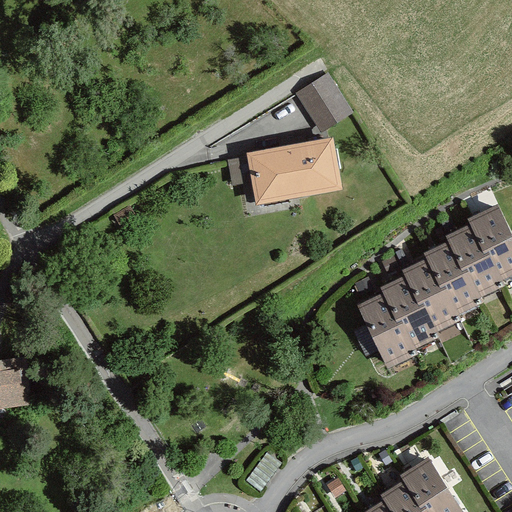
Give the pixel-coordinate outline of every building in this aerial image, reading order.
[(331,76),(300,95),(324,136),(356,117),(331,76)] [(248,159),(231,162),(235,186),(255,183),(259,207),(345,191),(336,140),(248,156),(248,159)] [(472,224),(503,283),(511,278),(511,235),(496,206),(470,220),(472,224)] [(450,243),(481,301),(506,288),(503,283),(472,224),(447,237),(450,243)] [(427,259),(458,318),(483,305),(481,301),(450,243),(425,256),(427,259)] [(406,278),(436,335),(460,323),(458,318),(427,259),(402,272),(406,278)] [(384,294),(415,353),(439,340),(436,335),(406,278),(382,291),(384,294)] [(358,307),(391,370),(417,356),(415,353),(384,294),(358,307)] [(0,409),(34,405),(29,360),(0,363),(0,409)] [(401,480),(403,483),(423,511),(460,511),(426,463),(401,480)] [(382,498),(385,501),(392,511),(423,511),(403,483),(382,498)] [(369,511),(392,511),(385,501),(369,511)]
